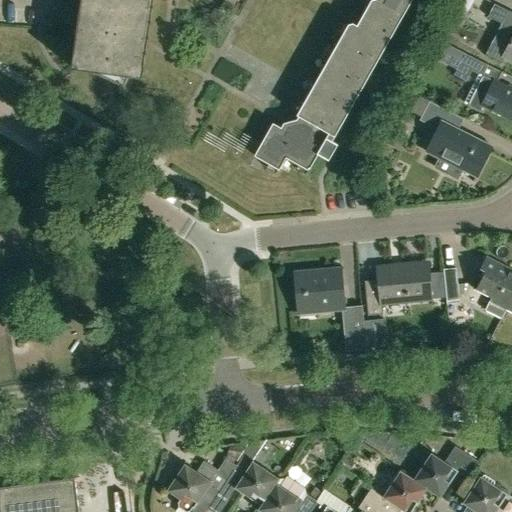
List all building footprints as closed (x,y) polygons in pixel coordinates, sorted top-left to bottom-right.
[(85,0),(79,41),(74,41),(71,66),(142,77),(144,67),(139,66),(148,0),(85,0)] [(370,0),(357,25),(352,23),(346,24),(297,115),(300,117),(298,119),(283,123),(281,128),(274,124),(256,157),(279,170),(286,158),(307,169),(309,169),(317,154),(330,161),(340,143),(329,137),(399,8),(404,11),(409,0),(370,0)] [(457,0),(451,14),(462,20),(471,0),(457,0)] [(510,29),(511,26),(511,24),(511,13),(493,3),(486,17),(500,24),(510,29)] [(503,57),(511,61),(511,26),(510,29),(500,24),(485,54),(500,62),(503,57)] [(511,89),(497,82),(502,73),(464,53),(453,75),(465,81),(471,71),(478,74),(464,103),(479,111),(482,106),(511,120),(511,89)] [(426,151),(439,158),(435,167),(457,178),(463,166),(477,173),(473,182),(474,183),(492,147),(458,130),(463,119),(429,102),(419,120),(437,129),(426,151)] [(485,271),(476,290),(492,298),(490,301),(507,309),(511,299),(511,272),(511,269),(511,268),(487,256),(480,269),(485,271)] [(382,314),(381,304),(431,299),(431,294),(429,274),(428,263),(377,268),(378,280),(365,281),(368,316),(382,314)] [(460,303),(457,268),(444,269),(447,304),(460,303)] [(344,307),(341,269),(295,274),(298,313),(341,309),(344,308),(344,307)] [(429,274),(431,294),(445,293),(443,272),(429,274)] [(344,308),(341,309),(345,351),(367,350),(362,305),(344,307),(344,308)] [(413,479),(427,489),(440,498),(450,484),(459,490),(479,461),(464,451),(461,456),(452,450),(444,462),(431,453),(413,479)] [(236,465),(217,493),(227,500),(235,488),(261,505),(278,481),(279,479),(253,461),(252,462),(242,456),(236,465)] [(184,463),(167,490),(180,499),(178,502),(178,506),(186,511),(190,511),(192,507),(193,508),(191,511),(192,511),(204,511),(207,508),(217,493),(236,465),(226,458),(218,470),(204,461),(197,472),(184,463)] [(371,488),(364,499),(383,511),(397,511),(399,509),(404,511),(411,511),(427,489),(413,479),(400,470),(383,496),(371,488)] [(464,511),(495,511),(508,494),(494,485),(494,481),(485,474),(481,476),(463,504),(468,507),(464,511)] [(0,486),(0,511),(78,511),(74,477),(0,486)] [(261,505),(258,510),(261,511),(308,511),(316,501),(322,492),(315,487),(309,496),(306,494),(304,488),(290,479),(278,481),(261,505)] [(316,501),(308,511),(347,511),(343,509),(346,504),(324,489),(322,492),(316,501)] [(346,504),(343,509),(347,511),(383,511),(364,499),(356,511),(350,507),(350,506),(346,504)]
